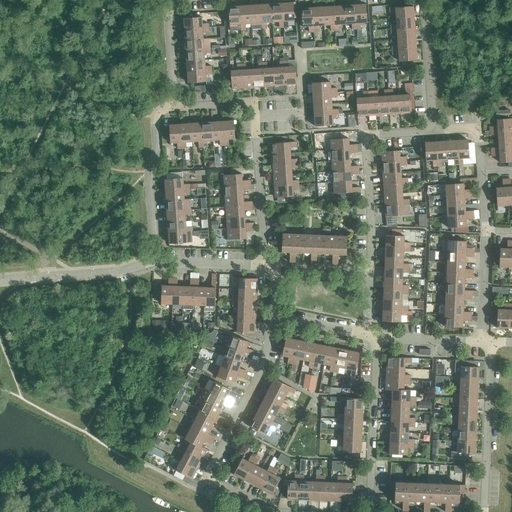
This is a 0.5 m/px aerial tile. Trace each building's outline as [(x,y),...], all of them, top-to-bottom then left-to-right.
[(282,3),(271,4),(272,22),(278,22),(279,28),(283,28),(282,3)] [(293,3),(282,3),(283,28),(288,27),(287,21),(294,21),(293,3)] [(271,4),(260,5),(262,29),(267,29),(266,23),(272,22),(271,4)] [(365,4),(354,5),(356,29),(361,29),(360,23),(367,22),(365,4)] [(260,5),(250,6),(251,24),(251,30),(262,29),(260,5)] [(354,5),(344,6),(345,24),(351,24),(352,30),(356,29),(354,5)] [(241,30),(239,6),(228,7),(229,25),(236,25),(236,31),(241,30)] [(250,6),(239,6),(241,30),(245,30),(245,24),(251,24),(250,6)] [(344,6),(333,7),(335,31),(339,30),(339,24),(345,24),(344,6)] [(395,12),(396,18),(414,17),(413,6),(389,8),(389,13),(395,12)] [(323,7),(312,8),(314,32),(318,32),(318,26),(324,25),(323,7)] [(333,7),(323,7),(324,25),(330,25),(330,31),(335,31),(333,7)] [(314,32),(312,8),(301,9),(302,27),(309,26),(309,32),(314,32)] [(183,18),(184,29),(208,28),(208,23),(202,24),(201,17),(183,18)] [(390,25),(390,30),(415,28),(414,17),(396,18),(396,25),(390,25)] [(184,29),(185,40),(203,39),(202,33),(208,32),(208,28),(184,29)] [(397,34),(397,40),(415,39),(415,28),(390,30),(391,34),(397,34)] [(185,40),(186,51),(210,49),(209,45),(203,45),(203,39),(185,40)] [(392,46),(392,51),(416,49),(415,39),(397,40),(398,46),(392,46)] [(186,51),(186,61),(204,60),(204,54),(210,54),(210,49),(186,51)] [(416,49),(392,51),(392,55),(398,55),(399,61),(403,61),(410,61),(417,60),(416,49)] [(186,61),(187,72),(211,70),(211,66),(205,66),(204,60),(186,61)] [(279,68),(273,68),(274,86),(285,85),(283,61),(279,62),(279,68)] [(288,61),(283,61),(285,85),(296,85),(295,67),(288,67),(288,61)] [(258,69),(252,70),(253,88),(264,87),(262,63),(258,63),(258,69)] [(267,63),(262,63),(264,87),(274,86),(273,68),(267,69),(267,63)] [(242,88),(241,64),(236,65),(237,71),(230,71),(231,89),(242,88)] [(245,64),(241,64),(242,88),(253,88),(252,70),(246,70),(245,64)] [(211,70),(187,72),(188,83),(206,82),(205,75),(211,75),(211,70)] [(312,83),(313,94),(337,93),(336,88),(330,88),(330,82),(312,83)] [(405,95),(399,96),(400,114),(411,113),(410,91),(410,89),(405,89),(405,95)] [(384,97),(378,97),(379,115),(390,114),(388,90),(384,91),(384,97)] [(393,90),(388,90),(390,114),(400,114),(399,96),(393,96),(393,90)] [(371,91),(367,92),(368,116),(379,115),(378,97),(372,97),(371,91)] [(368,116),(367,92),(362,92),(363,98),(356,98),(357,116),(368,116)] [(313,94),(313,105),(331,104),(331,97),(337,97),(337,93),(313,94)] [(313,105),(314,115),(338,114),(338,109),(332,110),(331,104),(313,105)] [(509,109),(495,110),(496,117),(510,116),(509,109)] [(338,114),(314,115),(315,126),(333,125),(332,119),(338,118),(338,114)] [(489,127),(489,131),(511,129),(511,118),(497,119),(497,126),(489,127)] [(233,121),(222,122),(224,146),(225,145),(229,145),(228,139),(235,139),(233,121)] [(212,122),(201,123),(203,147),(207,147),(207,141),(213,140),(212,122)] [(222,122),(212,122),(213,140),(219,140),(220,146),(224,146),(222,122)] [(201,123),(190,124),(192,142),(198,141),(198,147),(203,147),(201,123)] [(182,148),(180,124),(169,125),(170,143),(177,143),(177,149),(182,148)] [(190,124),(180,124),(182,148),(186,148),(186,142),(192,142),(190,124)] [(498,135),(498,141),(511,140),(511,129),(489,131),(490,135),(498,135)] [(330,140),(331,151),(357,149),(357,145),(349,145),(348,138),(330,140)] [(468,140),(457,141),(458,165),(463,164),(462,158),(469,158),(468,140)] [(491,148),(491,152),(511,150),(511,140),(498,141),(499,148),(491,148)] [(446,141),(435,142),(437,166),(442,166),(441,160),(447,159),(446,141)] [(457,141),(446,141),(447,159),(453,159),(454,165),(458,165),(457,141)] [(271,143),(272,155),(290,153),(290,147),(296,147),(295,142),(271,143)] [(437,166),(435,142),(424,143),(426,161),(432,160),(433,166),(437,166)] [(331,151),(331,161),(350,160),(349,154),(357,153),(357,149),(331,151)] [(511,150),(491,152),(491,157),(499,156),(500,163),(508,162),(508,167),(511,166),(511,150)] [(381,152),(382,163),(406,161),(405,157),(399,157),(399,151),(381,152)] [(272,155),(273,165),(297,164),(296,159),(290,159),(290,153),(272,155)] [(331,161),(332,172),(358,170),(358,166),(350,166),(350,160),(331,161)] [(382,163),(382,174),(400,172),(400,166),(406,166),(406,161),(382,163)] [(273,165),(273,176),(291,175),(291,168),(297,168),(297,164),(273,165)] [(332,172),(333,183),(351,181),(351,175),(359,174),(358,170),(332,172)] [(382,174),(383,184),(407,183),(407,179),(407,178),(401,178),(400,172),(382,174)] [(223,175),(224,186),(250,185),(250,180),(242,181),(241,174),(230,175),(226,175),(223,175)] [(273,176),(274,186),(298,185),(298,180),(292,181),(291,175),(273,176)] [(164,179),(165,190),(189,189),(189,188),(189,184),(183,185),(182,178),(164,179)] [(508,205),(506,179),(502,180),(502,188),(496,188),(497,206),(508,205)] [(351,181),(333,183),(334,194),(360,192),(359,187),(351,188),(351,181)] [(383,184),(384,195),(402,194),(402,187),(408,187),(407,183),(383,184)] [(445,185),(446,196),(472,194),(472,190),(464,190),(463,183),(445,185)] [(224,186),(225,197),(243,196),(242,189),(250,189),(250,185),(224,186)] [(298,185),(274,186),(275,198),(293,196),(292,190),(298,189),(298,185)] [(165,190),(166,201),(184,200),(183,194),(189,193),(189,189),(165,190)] [(384,195),(385,205),(409,204),(408,199),(402,200),(402,194),(384,195)] [(446,196),(446,206),(465,205),(464,199),(472,198),(472,194),(446,196)] [(225,197),(225,208),(252,206),(251,202),(243,202),(243,196),(225,197)] [(166,201),(167,212),(191,210),(190,199),(184,200),(166,201)] [(409,204),(385,205),(385,217),(403,215),(403,209),(409,208),(409,204)] [(446,206),(447,217),(473,215),(473,211),(465,211),(465,205),(446,206)] [(225,208),(226,218),(244,217),(244,211),(252,210),(252,206),(225,208)] [(167,212),(167,222),(185,221),(185,215),(191,214),(191,210),(167,212)] [(473,215),(447,217),(448,228),(451,228),(454,228),(466,227),(466,220),(474,219),(473,215)] [(226,218),(227,229),(253,227),(253,223),(245,224),(244,217),(226,218)] [(167,222),(168,233),(192,231),(192,227),(191,227),(186,227),(185,222),(185,221),(167,222)] [(217,221),(210,222),(210,230),(218,229),(217,221)] [(253,227),(227,229),(228,240),(246,239),(245,232),(253,231),(253,227)] [(192,231),(168,233),(169,244),(192,242),(191,236),(192,236),(192,232),(192,231)] [(295,255),(303,256),(304,235),(282,234),(281,252),(292,252),(292,255),(289,255),(289,262),(295,262),(295,255)] [(314,253),(324,254),(325,236),(304,235),(303,256),(311,256),(310,263),(316,263),(317,256),(314,256),(314,253)] [(386,235),(385,246),(409,247),(410,243),(404,243),(404,236),(400,236),(391,235),(386,235)] [(325,236),(324,254),(335,254),(335,257),(332,257),(332,264),(338,264),(338,257),(346,258),(347,237),(325,236)] [(448,240),(447,251),(473,253),(474,248),(466,248),(466,241),(448,240)] [(499,267),(510,267),(511,241),(507,241),(506,249),(500,249),(499,267)] [(385,246),(385,257),(403,258),(403,252),(409,252),(409,247),(385,246)] [(447,251),(447,262),(465,263),(465,257),(473,257),(473,253),(447,251)] [(385,257),(384,268),(409,269),(409,264),(403,264),(403,258),(385,257)] [(447,262),(446,273),(472,274),(473,270),(465,269),(465,263),(447,262)] [(384,268),(384,278),(402,279),(402,273),(408,273),(409,269),(384,268)] [(446,273),(446,283),(464,284),(464,278),(472,278),(472,274),(446,273)] [(161,304),(172,304),(173,278),(169,278),(168,286),(161,286),(161,287),(155,287),(155,300),(161,300),(161,304)] [(172,304),(182,305),(183,287),(177,286),(177,278),(173,278),(172,304)] [(239,283),(239,289),(257,290),(257,279),(233,278),(233,283),(239,283)] [(384,278),(383,289),(408,290),(408,285),(402,285),(402,279),(384,278)] [(183,287),(182,305),(182,309),(193,309),(193,305),(194,279),(190,279),(190,287),(183,287)] [(198,279),(194,279),(193,305),(204,306),(204,288),(198,287),(198,279)] [(211,288),(204,288),(204,306),(215,306),(216,280),(211,280),(211,288)] [(446,283),(445,294),(472,295),(472,291),(464,291),(464,284),(446,283)] [(232,295),(232,300),(256,301),(257,290),(239,289),(238,295),(232,295)] [(383,289),(383,300),(401,300),(401,294),(407,294),(408,290),(383,289)] [(445,294),(445,305),(463,306),(463,299),(471,300),(472,295),(445,294)] [(238,304),(238,310),(256,311),(256,301),(232,300),(232,304),(238,304)] [(383,300),(383,310),(407,311),(407,307),(401,307),(401,300),(383,300)] [(496,328),(507,328),(508,304),(504,304),(504,310),(497,310),(497,312),(497,319),(496,328)] [(445,305),(445,315),(471,317),(471,312),(463,312),(463,306),(445,305)] [(231,316),(231,321),(255,322),(256,311),(238,310),(237,317),(231,316)] [(407,311),(383,310),(382,321),(400,322),(400,316),(406,316),(407,311)] [(471,317),(445,315),(444,326),(462,327),(462,320),(470,321),(471,317)] [(152,320),(151,328),(160,329),(160,321),(152,320)] [(160,321),(160,329),(168,329),(169,321),(160,321)] [(255,322),(231,321),(231,325),(237,326),(237,332),(255,333),(255,322)] [(231,336),(228,346),(252,355),(254,351),(246,348),(248,342),(231,336)] [(287,363),(291,364),(296,340),(285,338),(282,356),(288,357),(287,363)] [(297,359),(303,360),(307,342),(296,340),(291,364),(296,365),(297,359)] [(206,341),(204,347),(210,349),(212,343),(206,341)] [(308,367),(312,368),(317,344),(307,342),(303,360),(309,361),(308,367)] [(318,363),(324,364),(328,346),(317,344),(312,368),(317,369),(318,363)] [(228,346),(224,356),(241,362),(243,356),(251,359),(252,355),(228,346)] [(329,371),(333,372),(338,349),(328,346),(324,364),(330,365),(329,371)] [(339,367),(345,368),(349,351),(338,349),(333,372),(338,373),(339,367)] [(349,351),(345,368),(351,370),(350,376),(355,377),(359,353),(349,351)] [(224,356),(221,366),(245,375),(247,371),(239,368),(241,362),(224,356)] [(387,357),(386,368),(404,369),(405,363),(411,363),(411,358),(387,357)] [(196,359),(193,366),(201,370),(204,363),(196,359)] [(245,375),(221,366),(217,377),(234,383),(236,377),(244,379),(245,375)] [(454,373),(454,377),(478,378),(478,367),(460,366),(460,373),(454,373)] [(386,368),(386,379),(410,380),(410,375),(404,375),(404,369),(386,368)] [(460,382),(459,388),(478,389),(478,378),(454,377),(454,382),(460,382)] [(274,379),(269,389),(285,397),(288,391),(293,394),(295,390),(274,379)] [(385,390),(392,390),(403,390),(404,384),(410,384),(410,380),(386,379),(385,390)] [(214,382),(209,391),(232,403),(234,400),(227,396),(230,390),(214,382)] [(453,394),(453,398),(477,399),(478,389),(459,388),(459,394),(453,394)] [(199,398),(204,401),(220,409),(223,404),(230,407),(232,403),(209,391),(204,389),(199,398)] [(269,389),(264,398),(285,409),(287,405),(282,402),(285,397),(269,389)] [(392,390),(391,400),(415,401),(415,397),(409,397),(410,390),(403,390),(392,390)] [(264,398),(259,407),(275,416),(278,410),(283,413),(285,409),(264,398)] [(345,403),(344,409),(363,410),(363,399),(339,398),(339,402),(345,403)] [(459,403),(459,409),(477,410),(477,399),(453,398),(453,403),(459,403)] [(391,400),(391,411),(409,412),(409,406),(415,406),(415,401),(391,400)] [(204,401),(199,410),(223,422),(225,419),(217,415),(220,409),(204,401)] [(259,407),(254,417),(275,428),(278,424),(272,421),(275,416),(259,407)] [(338,415),(338,419),(362,420),(363,410),(344,409),(344,415),(338,415)] [(452,415),(452,420),(476,421),(477,410),(459,409),(458,415),(452,415)] [(199,410),(195,420),(211,428),(214,423),(221,426),(223,422),(199,410)] [(391,411),(390,422),(414,423),(415,418),(409,418),(409,412),(391,411)] [(275,428),(254,417),(249,427),(265,435),(268,429),(273,432),(275,428)] [(344,424),(344,430),(362,431),(362,420),(338,419),(338,424),(344,424)] [(195,420),(190,429),(213,441),(215,438),(208,434),(211,428),(195,420)] [(458,424),(458,431),(476,431),(476,421),(452,420),(452,424),(458,424)] [(390,422),(390,432),(408,433),(408,427),(414,427),(414,423),(390,422)] [(184,439),(190,442),(201,447),(204,441),(211,445),(213,441),(190,429),(184,439)] [(337,436),(337,441),(361,442),(362,431),(344,430),(343,436),(337,436)] [(451,436),(451,441),(475,442),(476,431),(458,431),(457,437),(451,436)] [(390,432),(389,443),(413,444),(414,439),(408,439),(408,433),(390,432)] [(361,442),(337,441),(337,445),(343,445),(343,452),(361,453),(361,442)] [(475,442),(451,441),(451,445),(457,446),(457,452),(452,451),(452,459),(470,460),(470,453),(475,453),(475,442)] [(180,448),(202,460),(207,450),(201,447),(190,442),(188,447),(182,444),(182,446),(180,448)] [(413,444),(389,443),(389,454),(407,455),(407,448),(413,448),(413,444)] [(151,445),(146,454),(153,457),(157,448),(151,445)] [(183,455),(181,461),(197,469),(202,460),(180,448),(178,452),(183,455)] [(228,472),(243,479),(254,458),(250,456),(247,461),(242,458),(239,463),(234,460),(228,472)] [(243,479),(253,484),(261,468),(255,465),(258,460),(254,458),(243,479)] [(197,469),(181,461),(178,466),(172,463),(170,468),(192,479),(197,469)] [(253,484),(262,489),(273,468),(269,466),(266,471),(261,468),(253,484)] [(273,468),(262,489),(272,494),(280,478),(274,475),(277,470),(273,468)] [(287,499),(298,499),(299,475),(294,475),(294,481),(288,481),(287,499)] [(298,499),(309,500),(309,482),(303,481),(303,475),(299,475),(298,499)] [(309,500),(319,500),(320,476),(316,476),(315,482),(309,482),(309,500)] [(319,500),(330,501),(331,482),(324,482),(325,476),(320,476),(319,500)] [(330,501),(340,501),(342,477),(337,477),(337,483),(331,482),(330,501)] [(342,477),(340,501),(352,501),(352,483),(346,483),(346,477),(342,477)] [(395,500),(416,501),(417,483),(395,482),(395,500)] [(416,501),(437,502),(438,484),(417,483),(416,501)] [(437,502),(459,503),(459,485),(438,484),(437,502)]
